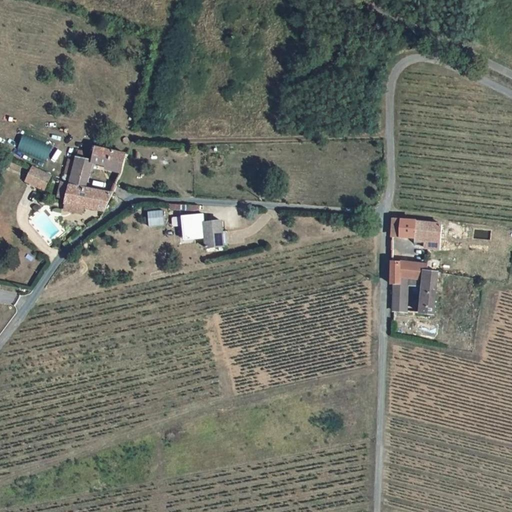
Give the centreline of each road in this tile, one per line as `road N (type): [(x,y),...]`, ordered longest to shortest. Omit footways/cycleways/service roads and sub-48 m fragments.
road 1 (unclassified): [(0,340),(65,250),(132,199),(385,214)]
road 2 (unclassified): [(385,214),(376,511)]
road 3 (unclassified): [(511,94),(439,60),(403,63),(389,91),(385,214)]
road 4 (unclassified): [(511,75),(360,0)]
